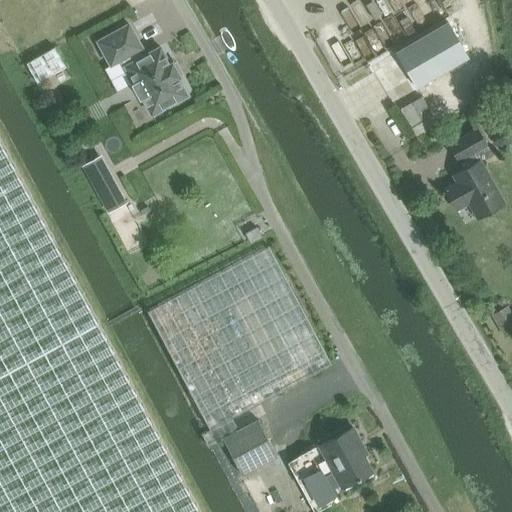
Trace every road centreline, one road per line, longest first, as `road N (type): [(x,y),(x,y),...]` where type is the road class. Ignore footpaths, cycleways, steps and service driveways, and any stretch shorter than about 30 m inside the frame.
road 1 (unclassified): [(435,511),(251,175),(235,103),(176,0)]
road 2 (residential): [(511,407),(274,0)]
